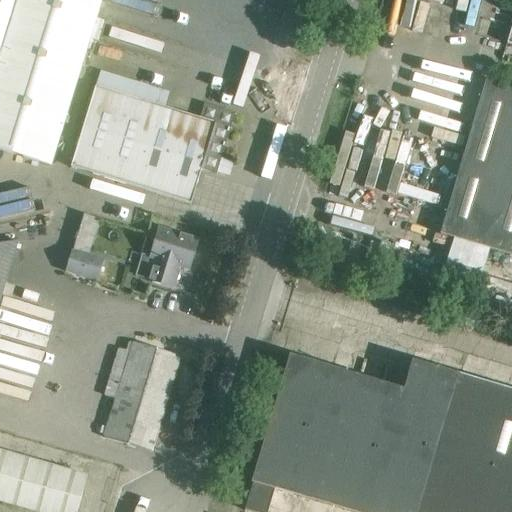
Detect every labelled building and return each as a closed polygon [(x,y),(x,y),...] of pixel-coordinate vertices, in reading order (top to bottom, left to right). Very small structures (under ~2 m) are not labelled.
[(0,0),(0,151),(51,167),(90,40),(100,43),(106,22),(96,19),(102,0),(0,0)] [(169,93),(100,72),(71,170),(191,204),(201,170),(217,175),(235,114),(205,105),(200,120),(164,109),(169,93)] [(511,88),(486,81),(441,235),(511,256),(511,88)] [(101,220),(85,215),(66,274),(97,283),(104,260),(90,255),(101,220)] [(198,241),(160,229),(150,259),(154,261),(148,281),(173,289),(180,267),(189,270),(198,241)] [(0,305),(19,243),(0,245),(0,305)] [(181,357),(133,343),(104,438),(151,453),(178,365),(179,365),(181,357)] [(511,511),(511,392),(433,368),(414,363),(405,393),(291,359),(245,511),(247,511),(265,511),(272,490),(345,511),(511,511)] [(77,511),(88,477),(0,451),(0,502),(34,511),(77,511)]
